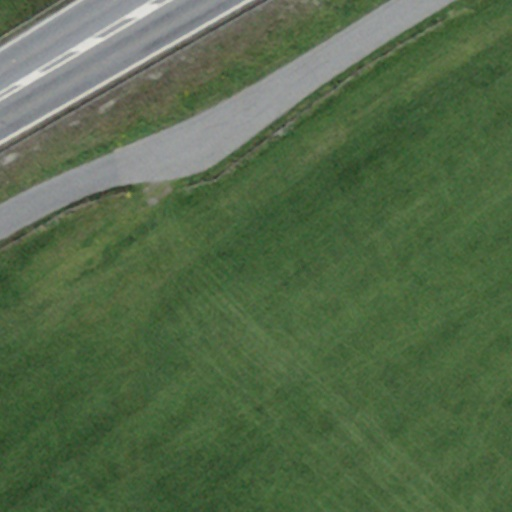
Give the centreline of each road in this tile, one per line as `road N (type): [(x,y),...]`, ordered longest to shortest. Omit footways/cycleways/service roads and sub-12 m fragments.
road 1 (track): [(423,0),(176,146),(0,229)]
road 2 (primary): [(160,0),(0,94)]
